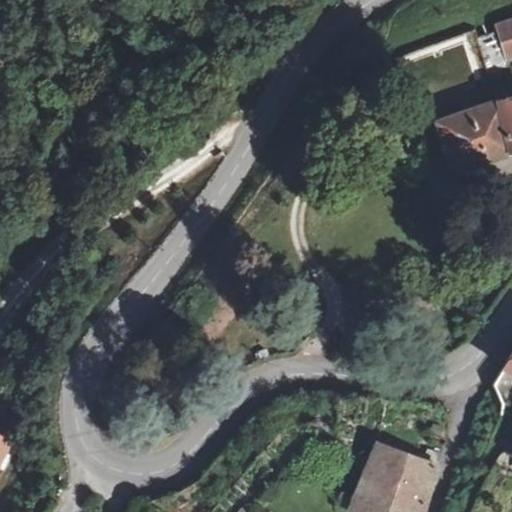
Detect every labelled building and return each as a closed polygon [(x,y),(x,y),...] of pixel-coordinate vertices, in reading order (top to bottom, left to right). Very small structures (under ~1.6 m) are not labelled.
[(472,47),(481,71),(503,66),(502,58),(511,54),(511,27),(494,33),(495,39),(472,47)] [(511,101),(494,103),(491,104),(435,123),(452,173),(505,155),(511,154),(511,101)] [(511,369),(503,384),(493,401),(489,408),(484,415),(511,424),(511,369)] [(429,511),(442,464),(424,457),(421,472),(370,457),(358,494),(348,491),(345,497),(341,494),(336,511),(350,511),(353,511),(429,511)] [(485,466),(475,485),(488,492),(496,472),(485,466)]
